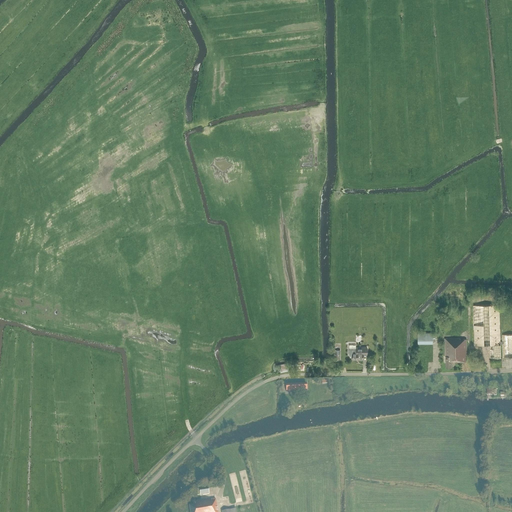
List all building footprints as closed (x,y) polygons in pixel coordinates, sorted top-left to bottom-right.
[(499,304),(473,305),(474,346),(482,345),(490,345),(490,358),(501,357),(500,344),(500,342),(499,304)] [(419,333),(419,344),(432,344),(432,340),(436,340),(436,333),(435,333),(419,333)] [(503,341),(500,342),(500,344),(503,343),(503,357),(503,358),(511,357),(511,334),(502,335),(503,341)] [(460,340),(460,339),(445,339),(445,357),(446,357),(446,368),(452,368),(452,362),(467,362),(466,340),(460,340)] [(367,354),(367,348),(349,348),(349,356),(352,356),(352,360),(363,360),(363,354),(367,354)] [(292,392),(284,394),(287,405),(294,404),(292,392)] [(217,511),(215,499),(206,501),(194,503),(195,505),(189,506),(189,511),(217,511)]
